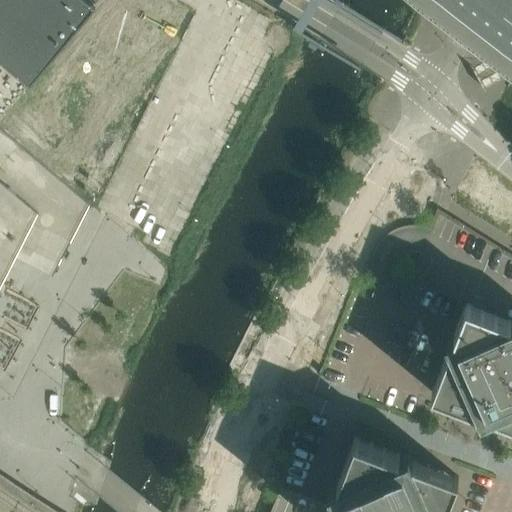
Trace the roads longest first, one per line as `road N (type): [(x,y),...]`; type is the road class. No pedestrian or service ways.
road 1 (unclassified): [(197,511),(221,451),(427,102)]
road 2 (unclassified): [(269,0),(427,102)]
road 3 (unclassified): [(438,80),(314,0)]
